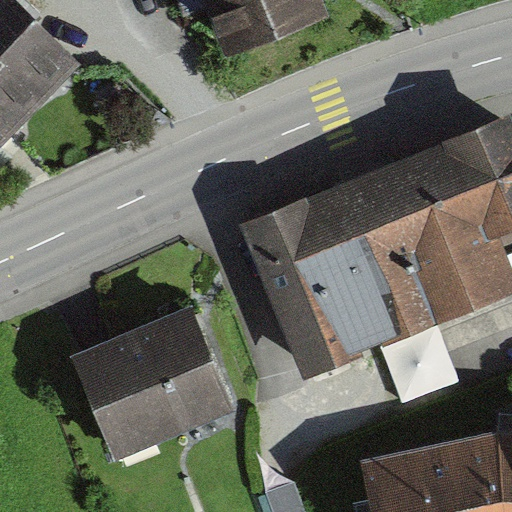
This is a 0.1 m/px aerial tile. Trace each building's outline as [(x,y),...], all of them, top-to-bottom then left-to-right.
[(0,0),(0,110),(13,122),(85,44),(36,0),(0,0)] [(310,0),(182,0),(184,5),(196,0),(213,0),(227,33),(310,0)] [(511,105),(356,168),(416,316),(511,278),(511,249),(501,222),(511,217),(511,105)] [(0,135),(13,122),(0,110),(0,135)] [(356,168),(244,213),(303,361),(416,316),(356,168)] [(195,288),(77,335),(118,440),(236,394),(195,288)] [(440,317),(384,339),(406,395),(462,373),(440,317)] [(511,511),(511,409),(499,409),(359,443),(376,511),(511,511)] [(310,511),(297,476),(268,486),(277,511),(310,511)]
